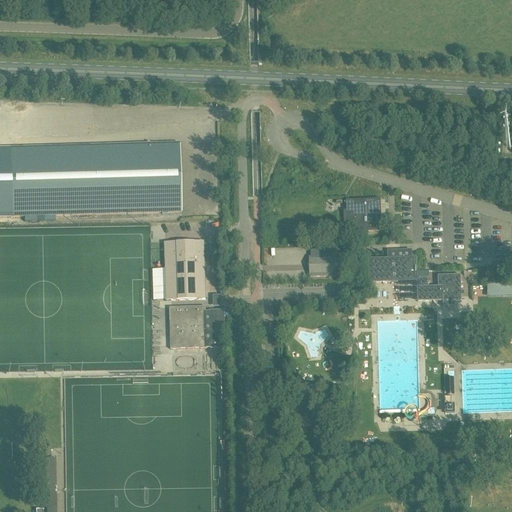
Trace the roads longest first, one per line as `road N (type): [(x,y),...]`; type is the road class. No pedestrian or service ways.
road 1 (primary): [(511,90),(0,70)]
road 2 (tertiary): [(0,27),(210,34),(234,22),(237,0)]
road 3 (unclassified): [(245,281),(242,111),(248,102),(269,100),(282,120)]
road 4 (unclassified): [(339,165),(511,215)]
